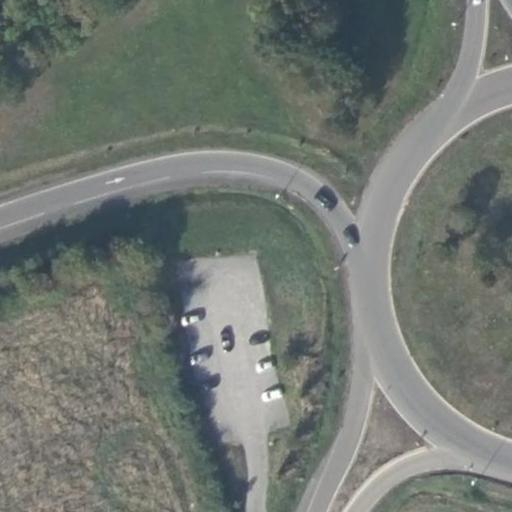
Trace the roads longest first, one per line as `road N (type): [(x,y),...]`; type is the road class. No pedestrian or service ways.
road 1 (trunk): [(0,218),(164,168),(234,166),(297,183),(363,265)]
road 2 (tertiary): [(371,329),(348,434),(314,511)]
road 3 (primary): [(451,109),(398,161),(368,228),(363,265)]
road 4 (primary): [(371,329),(401,390),(481,455)]
road 5 (tertiary): [(355,511),(399,470),(481,455)]
